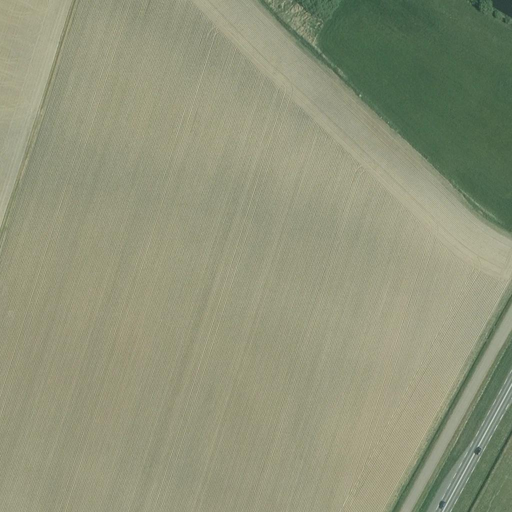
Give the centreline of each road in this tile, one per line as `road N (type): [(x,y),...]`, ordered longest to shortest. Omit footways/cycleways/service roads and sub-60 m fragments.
road 1 (unclassified): [(401,511),(511,311)]
road 2 (primary): [(443,511),(511,386)]
